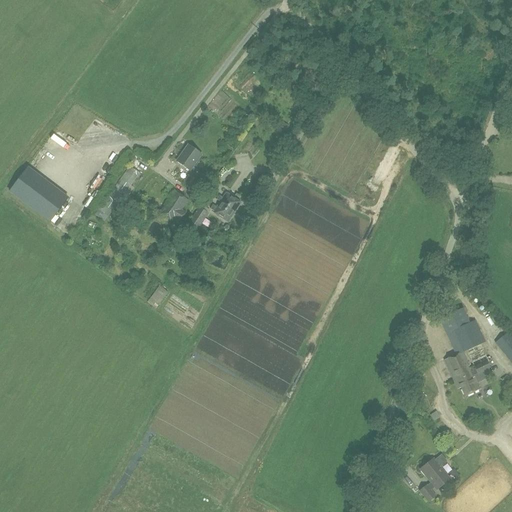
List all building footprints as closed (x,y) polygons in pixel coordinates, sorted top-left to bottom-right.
[(190,171),(202,154),(189,145),(177,162),(190,171)] [(104,221),(140,173),(129,166),(94,215),(104,221)] [(10,192),(49,222),(68,198),(28,168),(10,192)] [(100,174),(90,179),(94,189),(105,185),(100,174)] [(179,223),(186,212),(182,209),(188,200),(174,191),(160,212),(174,222),(175,220),(179,223)] [(240,203),(226,194),(223,198),(219,195),(216,199),(220,202),(217,208),(213,205),(210,209),(214,212),(228,222),(240,203)] [(203,205),(192,223),(201,228),(212,211),(203,205)] [(53,222),(60,228),(68,217),(61,212),(53,222)] [(470,323),(463,308),(439,319),(455,355),(444,360),(457,390),(461,388),(464,396),(480,389),(474,375),(490,367),(489,365),(494,363),(492,359),(491,360),(490,357),(487,358),(481,344),(485,342),(475,320),(470,323)] [(507,334),(490,309),(482,315),(499,340),(495,343),(511,364),(511,338),(508,333),(507,334)] [(492,367),(484,371),(491,384),(499,380),(492,367)] [(437,490),(449,480),(433,459),(420,469),(431,483),(427,487),(426,486),(420,491),(429,502),(435,497),(429,490),(434,487),(437,490)]
